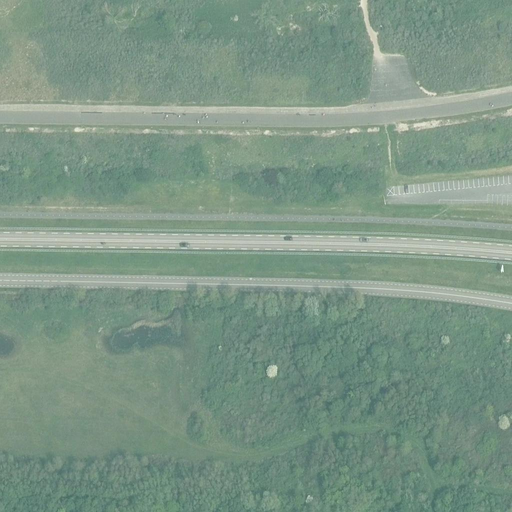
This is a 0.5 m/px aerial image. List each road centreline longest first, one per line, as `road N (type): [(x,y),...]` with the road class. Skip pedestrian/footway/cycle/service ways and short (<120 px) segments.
road 1 (unclassified): [(0,117),(328,119),(511,97)]
road 2 (tertiary): [(0,281),(386,290),(511,304)]
road 3 (primary): [(511,254),(417,244),(0,238)]
